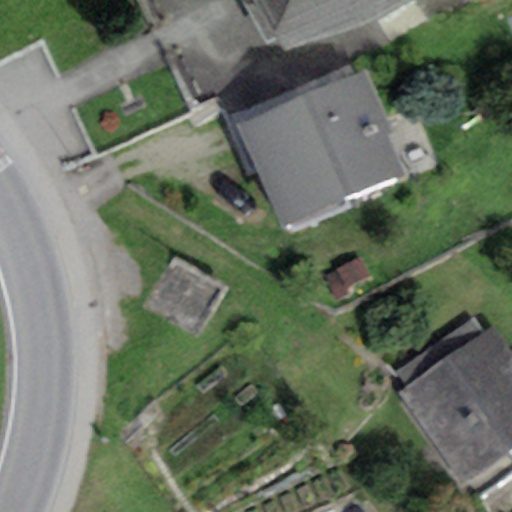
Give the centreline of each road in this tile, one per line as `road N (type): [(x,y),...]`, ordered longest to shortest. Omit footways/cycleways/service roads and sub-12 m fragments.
road 1 (tertiary): [(15,511),(39,438),(43,339),(32,279),(0,192)]
road 2 (unknown): [(12,217),(78,200),(167,159)]
